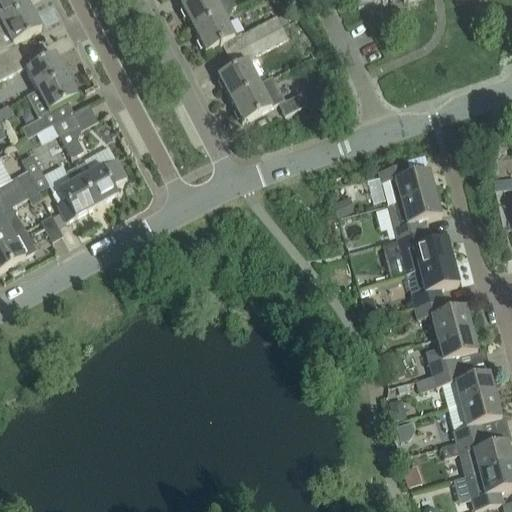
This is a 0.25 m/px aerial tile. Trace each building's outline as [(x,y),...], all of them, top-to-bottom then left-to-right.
[(0,0),(0,25),(29,10),(24,0),(0,0)] [(227,0),(216,6),(212,0),(197,0),(197,1),(196,0),(194,0),(193,0),(194,2),(181,9),(193,31),(235,9),(230,0),(227,0)] [(355,0),(358,11),(361,10),(378,8),(376,0),(355,0)] [(234,40),(222,18),(236,11),(235,9),(193,31),(205,55),(219,48),(219,50),(222,49),(221,47),(234,40)] [(0,68),(19,59),(13,47),(41,32),(29,10),(0,25),(0,68)] [(247,48),(282,30),(276,18),(241,37),(247,48)] [(258,58),(288,42),(282,30),(247,48),(253,61),(258,58)] [(26,72),(36,93),(56,82),(65,78),(54,57),(26,72)] [(0,83),(17,75),(11,63),(19,59),(0,68),(0,83)] [(218,80),(230,102),(238,97),(259,86),(248,64),(218,80)] [(36,93),(48,115),(67,105),(77,100),(65,78),(56,82),(36,93)] [(238,97),(230,102),(242,126),(278,107),(284,120),(307,108),(301,97),(284,105),(272,81),(270,82),(270,81),(259,86),(238,97)] [(316,102),(330,95),(324,83),(310,90),(316,102)] [(52,127),(58,139),(71,133),(79,128),(73,116),(52,127)] [(46,130),(41,121),(38,123),(19,133),(24,142),(35,136),(46,130)] [(70,163),(83,156),(77,144),(71,133),(58,139),(70,163)] [(57,210),(66,226),(96,210),(91,201),(75,171),(65,176),(61,169),(43,179),(32,159),(21,165),(27,175),(32,185),(39,196),(49,190),(53,197),(51,198),(57,210)] [(85,165),(75,171),(91,201),(96,210),(117,199),(112,190),(127,182),(116,162),(90,176),(85,165)] [(381,187),(387,210),(400,206),(435,198),(428,175),(409,180),(406,169),(378,176),(381,187)] [(0,201),(0,202),(32,185),(27,175),(11,184),(0,189),(0,201)] [(494,194),(503,193),(511,192),(511,182),(493,185),(494,194)] [(39,196),(32,185),(0,202),(7,214),(0,217),(1,219),(0,219),(0,246),(24,233),(11,212),(39,196)] [(400,206),(387,210),(396,245),(425,238),(422,225),(441,220),(435,198),(400,206)] [(332,208),(337,222),(338,222),(349,217),(344,203),(332,208)] [(42,225),(47,235),(53,246),(63,241),(51,220),(42,225)] [(24,235),(24,233),(0,246),(0,275),(36,255),(24,235)] [(404,280),(453,267),(446,243),(427,248),(425,238),(396,245),(398,255),(404,280)] [(458,288),(453,267),(404,280),(413,313),(443,305),(439,293),(458,288)] [(361,304),(362,305),(364,312),(368,323),(379,319),(372,300),(361,304)] [(436,343),(461,337),(471,334),(464,311),(445,316),(443,305),(413,313),(416,323),(430,320),(436,343)] [(431,381),(461,373),(458,361),(477,356),(471,334),(461,337),(436,343),(438,353),(425,356),(428,368),(431,381)] [(488,377),(479,380),(464,384),(461,373),(431,381),(416,385),(418,395),(441,389),(447,413),(494,400),(488,377)] [(408,387),(397,390),(399,397),(410,394),(408,387)] [(447,413),(457,446),(484,438),(481,428),(500,423),(494,400),(447,413)] [(395,424),(406,421),(401,403),(390,406),(395,424)] [(434,465),(444,462),(460,458),(466,481),(511,468),(511,466),(506,445),(487,450),(484,438),(457,446),(457,447),(432,454),(434,465)] [(511,492),(511,468),(466,481),(474,511),(476,511),(504,505),(501,495),(511,492)]
